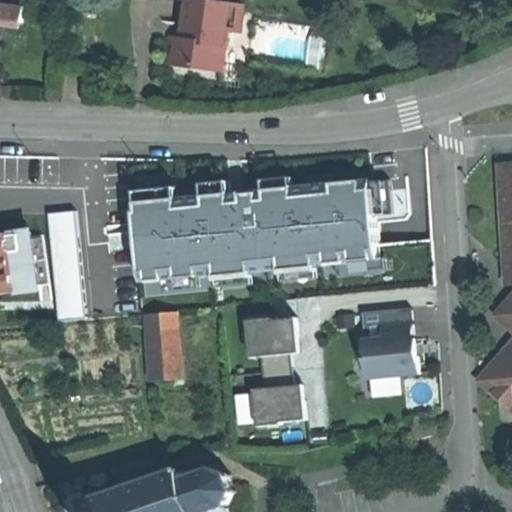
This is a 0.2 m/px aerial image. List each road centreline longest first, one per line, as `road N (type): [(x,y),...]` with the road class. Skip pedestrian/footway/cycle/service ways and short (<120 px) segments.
road 1 (tertiary): [(447,109),(273,137),(0,127)]
road 2 (residential): [(468,511),(447,109)]
